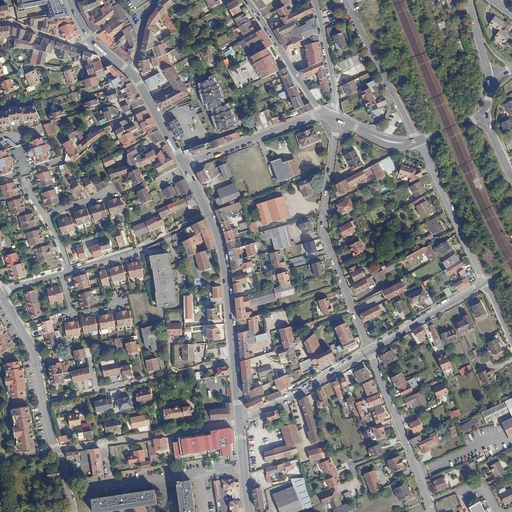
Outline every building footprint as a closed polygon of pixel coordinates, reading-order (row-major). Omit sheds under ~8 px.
[(69,16),(63,0),(18,0),(19,11),(48,6),(50,14),(50,19),(57,18),(59,18),(69,16)] [(97,5),(95,0),(86,0),(78,3),(81,11),(86,9),(97,5)] [(101,14),(117,4),(114,1),(113,0),(112,0),(113,2),(105,7),(105,6),(99,9),(101,14)] [(172,0),(162,0),(161,2),(166,9),(167,8),(174,2),(172,0)] [(252,0),(260,10),(265,6),(261,0),(252,0)] [(235,1),(227,5),(232,15),(240,11),(239,9),(235,1)] [(161,2),(156,9),(162,14),(161,16),(162,17),(168,12),(166,9),(161,2)] [(117,21),(126,16),(118,3),(117,4),(101,14),(104,20),(113,14),(117,21)] [(309,12),(314,11),(312,4),(307,5),(294,11),(292,7),(287,9),(285,4),(279,7),(276,9),(276,10),(283,21),(285,24),(291,21),(292,22),(294,21),(293,19),(309,12)] [(260,10),(264,16),(270,13),(265,6),(260,10)] [(87,22),(101,14),(99,9),(99,8),(97,9),(97,11),(90,15),(91,16),(88,17),(86,9),(81,11),(82,15),(87,22)] [(147,25),(158,38),(162,42),(176,32),(180,30),(170,16),(168,12),(162,17),(165,22),(167,25),(170,28),(164,32),(162,35),(160,31),(155,25),(161,16),(162,14),(156,9),(149,18),(147,25)] [(235,19),(239,26),(249,21),(245,13),(235,19)] [(49,14),(44,15),(44,20),(44,27),(42,27),(41,31),(49,33),(49,30),(50,29),(50,28),(50,19),(50,14),(49,14)] [(93,33),(95,31),(100,28),(98,25),(102,22),(104,25),(105,24),(104,22),(105,21),(104,20),(101,14),(87,22),(93,33)] [(27,22),(26,25),(37,29),(38,20),(44,20),(44,15),(41,15),(30,17),(30,20),(32,20),(31,22),(27,22)] [(69,16),(59,18),(58,18),(57,18),(58,24),(62,23),(63,26),(73,22),(69,16)] [(126,34),(134,28),(126,16),(117,21),(97,34),(114,49),(119,45),(123,43),(120,38),(116,42),(111,36),(122,28),(126,34)] [(304,38),(318,35),(315,16),(304,22),(305,24),(300,26),(304,38)] [(501,29),(505,23),(495,16),(490,24),(499,31),(501,29)] [(57,18),(50,19),(50,28),(50,29),(49,30),(53,30),(53,28),(58,27),(59,27),(58,24),(57,18)] [(239,26),(244,34),(253,29),(249,21),(239,26)] [(273,30),(283,45),(288,41),(283,34),(291,29),(294,34),(292,38),(295,36),(298,41),(302,39),(304,38),(300,26),(298,27),(294,21),(292,22),(291,21),(285,24),(277,28),(273,30)] [(446,28),(444,21),(438,24),(440,30),(446,28)] [(79,34),(73,22),(63,26),(61,26),(62,32),(64,38),(69,39),(79,34)] [(147,25),(143,42),(158,38),(147,25)] [(1,36),(9,35),(9,34),(10,26),(1,27),(1,36)] [(29,49),(34,49),(35,50),(36,44),(33,43),(36,35),(36,34),(30,32),(25,41),(21,40),(25,30),(17,27),(17,28),(10,26),(9,34),(16,37),(14,49),(29,49)] [(128,53),(133,58),(135,53),(136,47),(137,42),(137,37),(135,31),(134,28),(126,34),(120,38),(123,43),(127,40),(132,46),(128,53)] [(273,45),(262,29),(244,39),(247,45),(258,40),(258,42),(262,40),(266,48),(268,47),(273,45)] [(499,31),(495,37),(505,44),(511,35),(501,29),(499,31)] [(346,45),(342,33),(334,36),(338,48),(346,45)] [(283,45),(286,51),(294,46),(295,48),(298,46),(299,48),(301,47),(300,45),(298,41),(295,36),(292,38),(288,41),(283,45)] [(40,51),(47,53),(51,40),(43,37),(43,38),(41,46),(36,44),(35,50),(40,51)] [(143,42),(141,50),(143,50),(143,49),(145,49),(146,51),(154,46),(162,42),(158,38),(143,42)] [(50,66),(51,66),(62,67),(61,60),(68,60),(69,55),(67,54),(69,46),(51,40),(47,53),(50,53),(52,48),(61,50),(59,60),(54,58),(53,64),(50,64),(50,66)] [(239,41),(230,46),(236,56),(245,51),(239,41)] [(309,66),(323,59),(319,41),(306,44),(309,66)] [(162,42),(154,46),(157,55),(158,56),(166,51),(164,48),(162,42)] [(113,50),(122,58),(128,53),(119,45),(114,49),(113,50)] [(74,57),(74,62),(79,59),(81,50),(69,46),(67,54),(69,55),(74,57)] [(201,51),(207,64),(215,60),(208,47),(201,51)] [(247,52),(250,57),(251,56),(257,53),(254,48),(247,52)] [(258,72),(262,79),(278,71),(275,65),(276,64),(271,53),(269,54),(266,48),(257,53),(251,56),(253,62),(252,63),(257,73),(258,72)] [(34,49),(30,64),(37,64),(40,51),(35,50),(34,49)] [(37,64),(44,65),(47,53),(40,51),(37,64)] [(91,58),(93,54),(84,51),(82,58),(83,59),(87,60),(89,65),(85,66),(89,75),(90,77),(95,76),(97,75),(91,58)] [(166,51),(158,56),(163,65),(161,66),(172,85),(175,90),(184,85),(166,51)] [(132,64),(133,58),(128,53),(122,58),(126,61),(127,61),(130,65),(132,64)] [(106,73),(103,67),(98,55),(93,54),(91,58),(97,75),(95,76),(97,80),(98,79),(98,76),(106,73)] [(359,62),(356,54),(339,62),(343,70),(359,62)] [(141,60),(139,60),(139,70),(142,74),(149,71),(151,70),(149,59),(141,60)] [(224,61),(224,63),(228,69),(232,66),(228,59),(224,61)] [(323,90),(328,89),(323,59),(309,66),(298,70),(303,76),(317,70),(319,81),(321,85),(322,85),(323,90)] [(113,76),(115,74),(118,70),(111,64),(107,66),(110,71),(113,74),(113,76)] [(280,70),(278,71),(281,77),(290,72),(287,66),(280,70)] [(65,72),(69,84),(70,84),(74,83),(79,81),(76,76),(75,76),(73,69),(65,72)] [(106,85),(107,89),(116,86),(118,86),(121,85),(118,82),(125,75),(118,70),(115,74),(117,77),(106,85)] [(36,79),(38,78),(34,71),(25,75),(31,88),(39,85),(36,79)] [(149,71),(142,74),(145,80),(152,76),(149,71)] [(152,76),(145,80),(150,88),(165,80),(160,72),(157,73),(152,76)] [(274,84),(275,86),(283,82),(294,78),(290,72),(281,77),(282,80),(274,84)] [(219,134),(237,128),(236,124),(237,124),(232,109),(230,110),(228,104),(224,105),(222,99),(224,98),(220,87),(220,88),(218,83),(217,84),(214,74),(209,77),(209,79),(198,83),(201,90),(200,90),(201,94),(200,94),(204,105),(206,104),(208,110),(211,109),(213,116),(212,117),(217,131),(218,130),(219,134)] [(121,85),(118,86),(120,91),(121,90),(128,86),(127,84),(132,82),(125,75),(118,82),(121,85)] [(83,80),(86,88),(98,85),(97,81),(97,80),(95,76),(90,77),(86,79),(85,79),(83,80)] [(294,78),(283,82),(286,88),(286,89),(295,85),(298,84),(294,78)] [(359,90),(354,79),(343,85),(348,95),(359,90)] [(378,84),(376,79),(367,84),(367,85),(369,89),(378,84)] [(5,95),(15,92),(14,88),(13,88),(10,80),(1,83),(5,95)] [(118,96),(119,97),(120,100),(126,98),(138,92),(132,82),(127,84),(128,86),(121,90),(122,92),(126,90),(127,92),(118,96)] [(189,93),(184,85),(175,90),(156,100),(161,109),(181,97),(189,93)] [(286,89),(287,89),(291,99),(299,95),(295,85),(286,89)] [(165,88),(153,94),(155,98),(167,92),(165,88)] [(324,105),(325,105),(315,88),(313,89),(310,91),(318,102),(320,104),(324,105)] [(116,89),(106,92),(109,100),(119,97),(118,96),(117,92),(116,89)] [(369,89),(362,92),(361,93),(364,100),(372,96),(369,89)] [(141,98),(138,92),(126,98),(128,102),(126,103),(127,104),(127,105),(129,104),(131,103),(141,98)] [(295,109),(301,106),(304,105),(299,95),(291,99),(292,102),(295,109)] [(364,100),(367,108),(375,104),(372,96),(364,100)] [(144,103),(141,98),(131,103),(134,108),(144,103)] [(86,108),(87,111),(93,109),(95,108),(94,106),(100,104),(99,99),(85,103),(86,108)] [(378,109),(388,106),(388,103),(386,100),(380,102),(375,104),(367,108),(371,118),(379,115),(378,109)] [(301,106),(304,113),(314,109),(309,102),(304,105),(301,106)] [(0,122),(33,112),(37,110),(34,104),(23,107),(23,105),(8,108),(9,110),(0,112),(0,122)] [(127,104),(122,106),(125,112),(130,110),(129,108),(127,105),(127,104)] [(103,110),(107,121),(112,119),(110,113),(114,111),(112,105),(103,107),(103,108),(103,110)] [(141,126),(142,128),(155,123),(152,117),(144,121),(143,119),(146,118),(145,117),(150,114),(147,108),(136,114),(138,120),(141,126)] [(51,114),(53,121),(61,119),(60,116),(66,114),(66,113),(64,109),(51,114)] [(0,122),(0,125),(11,123),(11,121),(25,118),(26,120),(37,117),(39,116),(37,110),(33,112),(0,122)] [(98,117),(102,124),(107,121),(103,110),(100,110),(101,115),(98,117)] [(263,111),(257,114),(262,123),(268,121),(265,114),(263,111)] [(77,129),(82,126),(80,119),(79,117),(78,114),(72,116),(74,120),(75,125),(77,129)] [(257,114),(252,116),(257,124),(255,125),(256,126),(262,123),(257,114)] [(96,128),(101,124),(102,124),(98,117),(82,126),(85,132),(91,129),(90,128),(95,125),(96,128)] [(114,125),(116,130),(122,126),(128,124),(126,119),(114,124),(114,125)] [(170,124),(169,124),(177,138),(185,133),(178,120),(174,122),(172,119),(168,121),(170,124)] [(511,124),(510,120),(501,124),(504,130),(511,126),(511,124)] [(139,130),(140,133),(144,132),(157,126),(155,123),(142,128),(139,130)] [(127,133),(131,132),(137,128),(135,124),(124,129),(127,133)] [(103,128),(105,133),(112,130),(110,125),(103,128)] [(122,126),(116,130),(119,137),(127,133),(124,129),(122,126)] [(144,132),(146,134),(148,133),(158,129),(157,126),(144,132)] [(85,148),(87,146),(91,141),(105,133),(103,128),(98,130),(89,137),(82,142),(84,147),(85,148)] [(321,140),(316,128),(299,134),(303,146),(321,140)] [(158,129),(148,133),(153,142),(156,143),(164,139),(158,129)] [(122,140),(124,143),(129,140),(129,139),(133,137),(131,132),(127,133),(119,137),(121,140),(122,140)] [(225,136),(227,142),(238,138),(236,132),(225,136)] [(216,140),(217,145),(227,142),(225,136),(216,140)] [(44,142),(42,137),(31,141),(33,145),(31,145),(33,149),(31,150),(31,151),(33,156),(33,157),(35,157),(37,164),(50,160),(49,157),(47,153),(49,152),(47,145),(45,146),(44,142)] [(129,140),(124,143),(126,147),(136,141),(133,137),(129,139),(129,140)] [(63,144),(68,152),(75,148),(70,139),(63,144)] [(210,142),(184,151),(185,153),(191,155),(212,148),(210,142)] [(169,156),(172,154),(166,143),(164,145),(162,147),(169,156)] [(136,168),(133,159),(131,159),(131,154),(133,158),(138,154),(134,146),(127,150),(127,151),(128,162),(131,170),(132,170),(136,168)] [(7,154),(6,149),(0,151),(0,172),(1,172),(3,175),(13,172),(12,169),(11,165),(13,164),(10,157),(8,158),(7,154)] [(153,157),(157,155),(157,154),(157,153),(154,149),(146,154),(147,157),(144,158),(142,159),(140,155),(133,159),(136,168),(140,167),(141,166),(147,163),(150,162),(154,159),(153,157)] [(164,168),(172,164),(168,156),(164,158),(160,149),(157,153),(157,154),(157,155),(160,161),(164,168)] [(353,150),(350,152),(347,153),(343,155),(352,173),(359,169),(358,167),(362,165),(353,150)] [(112,155),(102,159),(105,166),(115,162),(112,155)] [(223,166),(220,158),(214,160),(217,168),(220,167),(223,166)] [(281,158),(271,162),(277,179),(275,179),(277,183),(300,175),(294,159),(282,163),(281,158)] [(157,172),(164,168),(160,161),(154,165),(157,172)] [(385,176),(378,162),(370,166),(375,175),(380,173),(382,178),(385,176)] [(111,169),(113,177),(123,173),(129,171),(128,164),(125,165),(111,169)] [(203,166),(202,164),(200,165),(197,174),(202,184),(210,180),(203,166)] [(228,164),(223,166),(220,167),(225,179),(233,176),(228,164)] [(410,181),(422,175),(418,168),(415,169),(414,168),(408,166),(407,167),(405,166),(406,165),(400,164),(399,167),(397,167),(396,167),(394,172),(395,174),(407,177),(410,181)] [(146,180),(141,166),(140,167),(136,168),(132,170),(136,183),(146,180)] [(36,178),(37,181),(51,176),(49,170),(44,171),(41,172),(35,174),(36,177),(36,178)] [(339,183),(336,184),(341,194),(350,189),(349,188),(351,187),(350,185),(367,176),(366,175),(365,175),(362,170),(350,177),(339,183)] [(91,192),(97,188),(95,185),(94,183),(88,175),(86,177),(85,176),(82,178),(86,184),(87,186),(91,192)] [(51,176),(37,181),(38,184),(39,184),(39,187),(45,185),(48,184),(53,183),(51,176)] [(114,180),(120,192),(126,189),(120,177),(114,180)] [(78,195),(85,190),(77,178),(73,180),(73,179),(69,181),(72,187),(74,189),(78,195)] [(164,189),(168,198),(174,195),(177,200),(177,201),(192,193),(184,178),(176,183),(176,184),(173,186),(172,184),(164,189)] [(98,190),(111,182),(110,181),(109,182),(105,179),(100,181),(95,185),(97,188),(98,190)] [(310,180),(299,184),(304,198),(312,195),(311,190),(313,189),(310,180)] [(0,184),(0,188),(1,192),(16,188),(14,184),(13,181),(7,183),(4,183),(0,184)] [(411,194),(413,198),(425,191),(423,188),(424,187),(423,184),(421,185),(419,181),(410,187),(413,192),(411,194)] [(229,201),(241,196),(235,183),(223,187),(225,192),(229,201)] [(138,190),(143,204),(152,199),(148,186),(138,190)] [(3,198),(8,197),(11,196),(17,194),(16,191),(17,191),(16,188),(1,192),(3,198)] [(40,196),(42,200),(56,195),(54,188),(49,190),(46,191),(41,193),(41,196),(40,196)] [(218,205),(229,201),(225,192),(219,195),(220,197),(216,199),(218,205)] [(177,201),(180,208),(190,203),(196,201),(192,193),(177,201)] [(56,195),(42,200),(43,203),(43,202),(44,205),(50,204),(53,202),(58,201),(56,195)] [(425,201),(423,196),(412,202),(414,206),(416,206),(418,210),(417,210),(418,211),(417,212),(419,215),(420,215),(421,215),(423,219),(432,213),(426,200),(425,201)] [(8,201),(10,208),(24,203),(23,200),(22,200),(21,197),(16,199),(13,200),(8,201)] [(272,223),(289,217),(283,197),(266,202),(272,223)] [(113,199),(117,213),(124,211),(123,206),(122,204),(120,198),(117,199),(116,198),(113,199)] [(337,205),(342,214),(354,208),(349,198),(337,205)] [(115,214),(117,213),(113,199),(107,201),(109,207),(110,210),(112,216),(115,215),(115,214)] [(167,205),(170,212),(180,208),(177,201),(177,200),(168,205),(167,205)] [(24,203),(10,208),(12,214),(17,213),(20,212),(25,210),(24,207),(25,207),(24,203)] [(97,204),(101,218),(108,216),(107,212),(106,209),(104,203),(101,204),(100,203),(97,204)] [(95,220),(101,218),(97,204),(94,205),(94,206),(91,207),(93,213),(93,215),(95,220)] [(157,209),(161,217),(170,212),(167,205),(165,206),(158,209),(157,209)] [(230,210),(229,205),(215,210),(223,230),(226,242),(234,240),(250,235),(249,231),(238,234),(236,229),(232,230),(225,213),(230,210)] [(80,209),(85,224),(91,221),(90,217),(89,214),(87,208),(84,209),(83,208),(80,209)] [(78,226),(85,224),(80,209),(77,210),(77,211),(74,212),(75,218),(76,221),(78,226)] [(19,216),(21,222),(35,218),(35,215),(33,215),(32,212),(27,214),(24,215),(19,216)] [(64,218),(69,232),(75,230),(74,225),(73,223),(71,217),(69,218),(68,217),(64,218)] [(22,230),(28,228),(31,227),(37,225),(35,218),(21,222),(22,226),(21,226),(22,230)] [(66,233),(69,232),(64,218),(58,220),(60,226),(61,229),(63,235),(67,234),(66,233)] [(205,218),(186,228),(190,238),(202,233),(202,232),(209,228),(205,218)] [(435,218),(430,221),(434,227),(435,226),(437,231),(441,228),(442,227),(440,223),(439,224),(435,218)] [(136,234),(148,230),(145,221),(133,226),(136,234)] [(249,223),(251,234),(259,232),(257,222),(249,223)] [(350,222),(339,227),(344,236),(355,230),(350,222)] [(303,234),(313,231),(310,223),(301,225),(303,234)] [(284,233),(283,226),(272,229),(274,236),(284,233)] [(291,247),(285,226),(283,226),(284,233),(288,247),(291,247)] [(26,232),(28,239),(42,234),(41,231),(40,228),(34,230),(31,231),(26,232)] [(183,240),(186,247),(196,243),(205,240),(212,237),(209,228),(202,232),(202,233),(190,238),(183,240)] [(288,247),(284,233),(274,236),(275,238),(278,250),(288,247)] [(42,234),(28,239),(30,245),(35,244),(38,243),(44,241),(43,238),(42,234)] [(119,247),(125,245),(122,236),(116,238),(119,247)] [(205,240),(208,249),(215,246),(212,237),(205,240)] [(99,242),(101,250),(110,247),(108,239),(99,242)] [(452,250),(446,239),(435,246),(441,256),(452,250)] [(234,240),(226,242),(229,250),(242,247),(241,242),(235,244),(234,240)] [(315,240),(305,243),(308,254),(318,252),(315,240)] [(359,240),(350,245),(349,246),(354,255),(359,253),(359,251),(362,249),(364,248),(359,240)] [(242,247),(229,250),(231,260),(239,259),(238,257),(238,254),(242,253),(241,251),(241,250),(244,249),(245,248),(248,257),(250,256),(256,255),(254,246),(260,244),(260,242),(242,247)] [(188,255),(195,253),(198,251),(196,243),(186,247),(188,255)] [(36,252),(37,254),(51,250),(49,244),(42,246),(40,246),(33,248),(34,252),(36,252)] [(83,244),(76,245),(80,261),(87,260),(83,244)] [(431,248),(429,244),(428,245),(424,247),(423,246),(421,247),(426,253),(431,260),(429,261),(429,262),(438,257),(431,248)] [(412,252),(416,259),(426,253),(421,247),(412,252)] [(37,254),(38,261),(43,259),(47,258),(52,257),(51,253),(52,253),(51,250),(37,254)] [(195,253),(198,263),(209,260),(205,250),(198,251),(195,253)] [(280,251),(269,254),(272,269),(284,266),(280,251)] [(7,262),(8,266),(18,263),(15,252),(5,255),(8,262),(7,262)] [(168,252),(149,255),(151,268),(152,268),(156,292),(155,292),(157,305),(176,302),(174,289),(175,289),(171,265),(170,265),(168,252)] [(393,263),(395,267),(409,259),(411,262),(416,259),(412,252),(393,263)] [(446,268),(459,260),(456,253),(442,261),(446,268)] [(239,259),(231,260),(233,273),(241,269),(241,266),(244,263),(243,258),(239,259)] [(200,270),(210,267),(209,260),(198,263),(200,270)] [(444,269),(443,270),(447,275),(463,265),(459,260),(446,268),(444,269)] [(134,262),(137,277),(140,277),(140,278),(144,277),(143,270),(143,268),(141,261),(134,262)] [(255,274),(254,270),(252,261),(244,263),(241,266),(241,269),(242,270),(242,271),(242,272),(243,272),(244,271),(245,271),(244,270),(251,268),(252,275),(255,274)] [(322,261),(312,264),(315,276),(325,273),(322,261)] [(18,263),(8,266),(9,269),(10,269),(13,278),(26,274),(22,262),(18,263)] [(130,278),(137,277),(134,262),(131,263),(132,264),(128,265),(130,278)] [(379,276),(395,267),(393,263),(385,267),(378,272),(376,273),(377,274),(378,274),(379,276)] [(348,270),(350,274),(360,268),(358,264),(348,270)] [(116,266),(120,281),(127,279),(126,274),(124,271),(123,265),(120,266),(120,265),(116,266)] [(114,283),(120,281),(116,266),(113,268),(110,269),(114,283)] [(360,268),(350,274),(354,281),(364,275),(360,268)] [(105,269),(99,271),(100,276),(103,284),(103,285),(105,284),(106,286),(109,284),(105,269)] [(287,271),(277,274),(280,287),(291,284),(287,271)] [(87,272),(82,274),(79,275),(73,277),(74,279),(73,280),(74,283),(89,279),(87,272)] [(240,276),(233,278),(235,295),(242,293),(242,288),(250,286),(249,281),(247,281),(247,279),(249,278),(249,276),(246,276),(246,275),(242,276),(242,274),(240,275),(240,276)] [(213,286),(221,286),(220,276),(212,277),(213,286)] [(370,276),(354,285),(358,292),(374,283),(370,276)] [(394,297),(402,293),(409,290),(403,277),(401,278),(381,290),(387,301),(394,297)] [(458,287),(459,289),(461,292),(471,285),(469,283),(467,278),(463,280),(463,281),(462,280),(455,285),(457,288),(458,287)] [(91,286),(89,279),(74,283),(75,287),(76,287),(77,290),(83,288),(86,287),(91,286)] [(295,293),(293,283),(291,284),(280,287),(273,288),(276,298),(295,293)] [(53,287),(57,301),(63,299),(60,285),(56,286),(53,287)] [(216,304),(223,303),(221,286),(213,286),(214,298),(211,298),(211,304),(216,304)] [(54,302),(57,301),(53,287),(46,289),(48,295),(49,298),(51,304),(54,303),(54,302)] [(276,298),(273,288),(259,292),(249,295),(248,295),(248,297),(250,302),(251,302),(251,303),(250,304),(250,306),(258,304),(259,305),(276,301),(276,298)] [(408,297),(413,306),(428,298),(423,289),(408,297)] [(26,301),(27,305),(28,305),(37,302),(34,290),(25,293),(27,301),(26,301)] [(78,298),(79,301),(94,296),(92,290),(86,291),(84,292),(78,294),(79,297),(78,298)] [(94,296),(79,301),(81,308),(87,306),(90,305),(97,303),(96,299),(94,300),(94,296)] [(245,307),(250,306),(250,304),(251,303),(251,302),(250,302),(248,297),(244,298),(244,296),(243,296),(236,298),(238,320),(248,318),(257,316),(258,315),(257,311),(253,312),(245,313),(245,307)] [(382,303),(384,309),(397,303),(394,297),(387,301),(382,303)] [(328,298),(318,301),(323,314),(332,311),(328,298)] [(395,305),(399,312),(406,308),(402,301),(395,305)] [(37,302),(28,305),(29,309),(30,309),(32,317),(40,315),(37,302)] [(481,303),(472,307),(476,317),(485,313),(481,303)] [(217,320),(216,304),(211,304),(207,305),(209,320),(217,320)] [(360,314),(363,322),(381,313),(377,305),(360,314)] [(123,312),(125,326),(132,325),(131,320),(131,317),(130,311),(126,312),(126,311),(123,312)] [(118,327),(125,326),(123,312),(119,312),(119,313),(116,314),(117,320),(117,322),(118,327)] [(105,315),(108,329),(111,329),(111,330),(115,329),(114,323),(113,320),(113,314),(105,315)] [(101,330),(108,329),(105,315),(102,315),(102,316),(99,316),(101,330)] [(469,315),(464,317),(465,319),(456,323),(460,333),(474,327),(469,315)] [(89,317),(91,332),(98,330),(97,325),(96,323),(95,316),(89,317)] [(251,330),(239,333),(241,361),(249,359),(249,354),(248,344),(257,342),(268,339),(267,333),(260,335),(257,316),(248,318),(251,330)] [(88,332),(91,332),(89,317),(82,318),(83,324),(83,327),(85,334),(88,333),(88,332)] [(7,329),(4,326),(3,326),(0,320),(0,352),(1,354),(14,345),(6,330),(7,329)] [(42,329),(44,335),(54,332),(51,320),(41,323),(43,329),(42,329)] [(444,348),(432,320),(427,323),(428,326),(430,326),(436,340),(435,340),(439,350),(444,348)] [(67,337),(74,336),(72,321),(68,322),(68,323),(65,324),(66,329),(66,332),(67,337)] [(72,321),(74,336),(81,335),(80,329),(79,327),(78,321),(76,321),(72,321)] [(167,331),(167,333),(181,333),(181,323),(167,323),(167,331)] [(342,344),(353,339),(346,323),(335,328),(341,342),(342,344)] [(157,348),(153,332),(152,326),(142,328),(146,345),(151,344),(152,350),(157,348)] [(426,334),(421,326),(414,331),(418,339),(426,334)] [(296,345),(290,327),(282,329),(280,330),(279,330),(283,345),(284,348),(293,346),(296,345)] [(205,334),(205,338),(211,338),(211,339),(213,339),(213,338),(219,337),(218,328),(207,329),(207,334),(205,334)] [(457,340),(459,339),(454,329),(445,333),(441,335),(445,343),(450,341),(450,342),(456,339),(457,340)] [(54,332),(44,335),(45,340),(46,340),(48,347),(59,344),(57,338),(55,331),(54,332)] [(319,346),(314,333),(305,342),(308,352),(319,346)] [(273,338),(268,339),(257,342),(259,351),(260,354),(260,355),(268,353),(276,350),(275,347),(273,338)] [(357,340),(356,338),(353,339),(342,344),(344,348),(342,349),(343,350),(356,345),(354,341),(357,340)] [(489,347),(493,354),(502,350),(497,339),(488,343),(489,347)] [(126,343),(128,352),(140,350),(139,344),(135,345),(134,341),(126,343)] [(184,343),(183,343),(183,360),(195,359),(194,343),(184,343)] [(421,353),(427,350),(424,345),(418,348),(421,353)] [(69,351),(71,360),(89,356),(87,346),(69,351)] [(298,362),(293,346),(284,348),(277,350),(279,359),(285,357),(286,361),(292,359),(293,363),(298,362)] [(319,346),(308,352),(310,358),(322,353),(319,346)] [(385,365),(398,358),(392,350),(389,352),(389,351),(380,356),(385,365)] [(449,355),(439,356),(443,374),(453,372),(449,355)] [(270,357),(268,357),(267,359),(275,366),(278,363),(270,357)] [(122,372),(121,366),(120,361),(110,363),(108,359),(101,361),(104,375),(110,374),(117,372),(118,373),(122,372)] [(146,363),(148,371),(159,368),(157,360),(154,361),(153,359),(150,360),(150,362),(146,363)] [(24,378),(24,371),(23,368),(20,368),(19,361),(8,363),(8,370),(6,370),(8,377),(6,378),(7,385),(9,385),(10,392),(12,392),(13,398),(27,396),(25,382),(27,382),(26,378),(24,378)] [(49,367),(50,375),(63,373),(62,370),(60,370),(60,363),(53,364),(53,366),(49,367)] [(250,363),(241,365),(243,381),(252,379),(250,363)] [(122,372),(123,376),(131,374),(130,364),(121,366),(122,372)] [(218,376),(229,374),(228,365),(218,368),(218,372),(217,373),(218,376)] [(258,370),(260,376),(266,374),(273,372),(276,379),(285,375),(283,368),(279,365),(277,367),(278,369),(277,370),(277,369),(273,371),(271,366),(261,369),(261,370),(258,370)] [(71,371),(74,382),(92,378),(89,367),(71,371)] [(355,373),(359,382),(370,377),(365,368),(355,373)] [(490,375),(490,374),(488,370),(484,372),(489,384),(493,382),(490,375)] [(64,380),(72,378),(70,371),(63,373),(50,375),(51,383),(56,382),(56,384),(63,383),(62,375),(63,375),(64,380)] [(266,374),(269,382),(270,382),(275,379),(276,379),(273,372),(266,374)] [(486,385),(489,384),(484,372),(480,373),(486,385)] [(397,386),(406,382),(401,373),(392,378),(394,383),(395,382),(397,387),(397,386)] [(286,375),(285,375),(276,379),(275,379),(279,390),(291,385),(286,375)] [(418,385),(414,378),(406,382),(397,386),(402,395),(412,390),(411,389),(418,385)] [(252,379),(243,381),(244,393),(248,391),(263,384),(262,380),(252,383),(252,379)] [(377,392),(372,379),(363,384),(367,395),(377,392)] [(332,383),(338,398),(342,396),(338,385),(339,385),(338,381),(332,383)] [(263,384),(248,391),(250,397),(263,391),(262,388),(268,385),(267,383),(266,383),(263,384)] [(433,388),(437,397),(441,395),(444,394),(445,396),(449,394),(444,383),(433,388)] [(325,406),(329,405),(322,387),(317,390),(321,399),(317,401),(318,403),(316,404),(319,410),(326,407),(325,406)] [(139,393),(135,394),(137,403),(151,399),(150,390),(146,390),(143,391),(142,392),(142,391),(138,391),(139,393)] [(265,396),(267,401),(281,395),(279,390),(274,392),(265,396)] [(418,406),(426,402),(421,392),(404,400),(408,406),(412,405),(416,402),(418,406)] [(346,399),(348,404),(355,402),(351,393),(348,394),(350,398),(346,399)] [(382,402),(378,394),(367,398),(371,407),(382,402)] [(312,444),(320,441),(308,403),(309,403),(307,396),(299,400),(301,405),(302,404),(311,431),(308,432),(312,444)] [(126,398),(126,397),(121,398),(121,399),(118,400),(119,409),(131,406),(130,397),(126,398)] [(261,397),(244,404),(245,405),(251,409),(263,403),(261,397)] [(511,397),(499,404),(503,414),(509,411),(511,415),(511,417),(502,423),(509,438),(511,436),(511,397)] [(108,409),(113,408),(111,398),(106,399),(105,398),(101,399),(101,398),(97,399),(97,400),(93,400),(95,410),(108,408),(108,409)] [(360,401),(356,403),(361,415),(365,413),(368,412),(366,408),(363,409),(360,401)] [(204,411),(206,420),(233,418),(232,402),(223,402),(223,409),(204,411)] [(503,414),(499,404),(487,410),(492,419),(503,414)] [(164,409),(165,418),(191,414),(191,411),(192,411),(192,410),(192,409),(192,408),(191,407),(190,407),(189,405),(178,407),(178,406),(177,405),(176,405),(175,405),(175,406),(175,407),(164,409)] [(13,445),(14,452),(35,449),(32,428),(33,428),(33,424),(32,424),(29,406),(6,409),(7,416),(7,417),(7,420),(8,420),(9,424),(8,424),(8,427),(7,427),(8,431),(10,431),(10,434),(8,434),(9,438),(11,438),(11,442),(10,442),(11,445),(13,445)] [(381,423),(384,422),(382,418),(386,417),(382,408),(382,409),(376,411),(375,411),(377,416),(374,417),(377,425),(381,423)] [(452,419),(462,415),(459,408),(449,413),(452,419)] [(266,414),(266,416),(268,422),(284,416),(282,409),(276,411),(266,414)] [(78,413),(72,415),(71,414),(67,415),(69,426),(80,423),(78,413)] [(145,425),(149,425),(148,415),(130,417),(131,428),(145,426),(145,425)] [(470,426),(470,427),(479,422),(476,417),(468,421),(470,426)] [(410,424),(414,433),(423,429),(419,420),(410,424)] [(470,426),(468,421),(467,420),(462,422),(464,428),(470,426)] [(117,431),(122,430),(120,421),(103,424),(105,433),(112,432),(112,433),(117,432),(117,431)] [(383,428),(381,423),(377,425),(372,427),(374,433),(371,434),(370,435),(372,440),(374,440),(385,436),(383,431),(382,429),(383,428)] [(276,460),(298,453),(295,444),(301,442),(295,424),(282,428),(287,445),(273,449),(273,450),(276,459),(276,460)] [(228,436),(227,428),(213,430),(214,437),(220,436),(220,438),(228,436)] [(87,437),(88,442),(94,441),(92,429),(78,432),(79,437),(84,436),(85,438),(87,437)] [(193,453),(205,451),(203,432),(190,434),(193,453)] [(58,436),(60,442),(66,441),(66,443),(70,442),(69,434),(58,436)] [(171,437),(175,463),(194,460),(193,453),(190,434),(171,437)] [(409,440),(412,446),(419,443),(422,441),(419,435),(409,440)] [(422,441),(419,443),(423,453),(431,449),(429,444),(437,440),(435,435),(422,441)] [(165,438),(153,440),(155,450),(166,448),(165,438)] [(372,457),(383,453),(380,444),(369,448),(372,457)] [(90,452),(93,476),(103,474),(99,448),(86,450),(87,453),(90,452)] [(307,452),(310,462),(325,458),(325,457),(322,448),(307,452)] [(134,455),(128,456),(129,462),(145,460),(143,449),(134,450),(134,455)] [(193,453),(194,460),(217,456),(216,449),(205,451),(193,453)] [(266,461),(276,459),(273,450),(264,452),(266,461)] [(79,451),(63,454),(65,461),(80,458),(79,451)] [(388,461),(393,473),(404,468),(400,456),(388,461)] [(140,462),(141,468),(151,467),(150,460),(140,462)] [(327,480),(330,489),(340,485),(339,481),(338,481),(336,477),(338,476),(336,470),(335,468),(333,469),(332,465),(333,465),(331,460),(321,464),(324,472),(327,471),(328,475),(329,479),(327,480)] [(286,470),(286,471),(292,469),(290,461),(284,463),(286,470)] [(490,466),(495,477),(505,472),(500,461),(490,466)] [(267,474),(265,476),(267,475),(270,474),(286,470),(284,463),(275,466),(270,467),(265,469),(267,474)] [(61,476),(60,469),(55,470),(56,471),(48,473),(48,477),(56,475),(57,477),(61,476)] [(364,474),(371,492),(382,488),(374,470),(364,474)] [(448,475),(434,482),(438,491),(447,487),(447,486),(452,484),(448,475)] [(303,510),(312,507),(309,497),(306,483),(305,478),(293,478),(291,480),(294,488),(295,489),(301,504),(303,509),(303,510)] [(194,511),(190,480),(175,482),(179,511),(194,511)] [(243,511),(242,500),(240,499),(239,493),(240,492),(239,481),(221,483),(222,487),(225,490),(224,491),(228,494),(229,492),(231,494),(231,495),(232,501),(229,501),(228,503),(228,509),(231,509),(230,511),(243,511)] [(411,495),(409,491),(408,488),(407,485),(395,490),(399,500),(411,495)] [(252,491),(255,508),(264,506),(261,487),(252,491)] [(511,489),(511,487),(507,489),(499,492),(504,504),(511,501),(510,500),(511,499),(511,489)] [(291,511),(295,511),(303,509),(301,504),(294,488),(287,489),(273,494),(277,505),(287,502),(291,511)] [(91,499),(93,511),(103,511),(156,504),(154,489),(91,499)] [(341,505),(338,498),(337,498),(335,495),(336,494),(335,490),(320,496),(323,505),(329,502),(332,509),(341,505)] [(279,511),(291,511),(287,502),(277,505),(279,511)] [(470,508),(472,511),(485,511),(480,502),(470,508)] [(353,511),(349,503),(333,510),(334,511),(353,511)]
